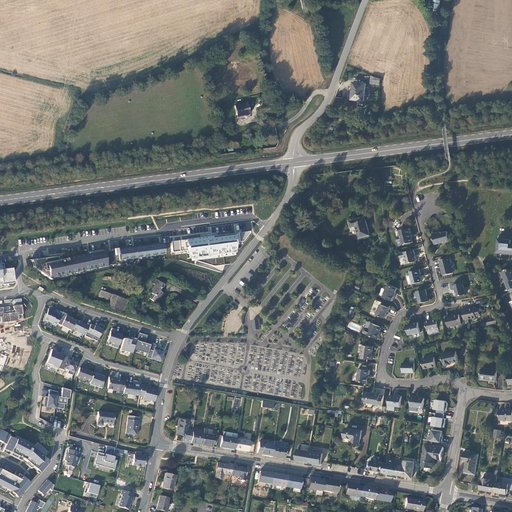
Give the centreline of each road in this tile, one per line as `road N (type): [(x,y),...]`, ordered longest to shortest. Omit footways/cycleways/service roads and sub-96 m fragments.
road 1 (residential): [(467,394),(454,380),(398,383),(381,372),(396,316),(442,306),(416,208),(435,203)]
road 2 (secondary): [(293,162),(0,200)]
road 3 (residential): [(157,442),(446,493)]
road 4 (residential): [(22,258),(25,249),(178,224),(253,218),(266,227)]
road 5 (secondary): [(511,134),(293,162)]
road 6 (tertiary): [(364,0),(326,103),(296,138),(293,162)]
road 7 (residential): [(179,338),(43,297)]
road 8 (tertiary): [(266,227),(179,338)]
road 9 (residential): [(47,336),(92,359),(165,378)]
